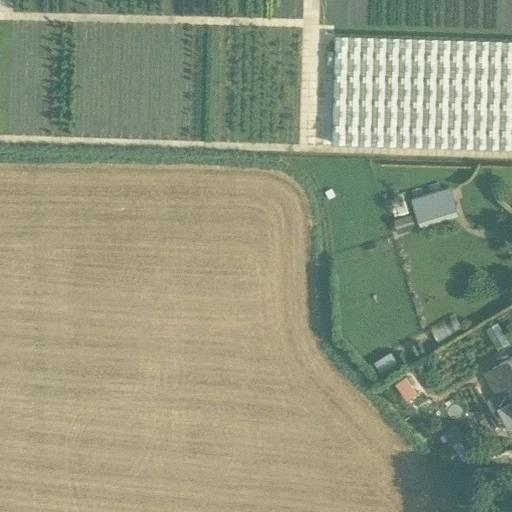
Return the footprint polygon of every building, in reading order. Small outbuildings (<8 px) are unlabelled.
[(511,38),(335,34),(332,143),(511,147),(511,38)] [(449,185),(411,197),(420,226),(434,222),(431,214),(456,207),(449,185)] [(410,212),(393,218),(396,227),(413,221),(410,212)] [(432,325),(437,337),(461,326),(456,314),(432,325)] [(373,364),(378,374),(394,365),(388,355),(373,364)] [(511,359),(497,369),(506,383),(505,384),(511,395),(511,359)] [(463,438),(453,424),(441,432),(451,446),(453,445),(460,440),(463,438)]
